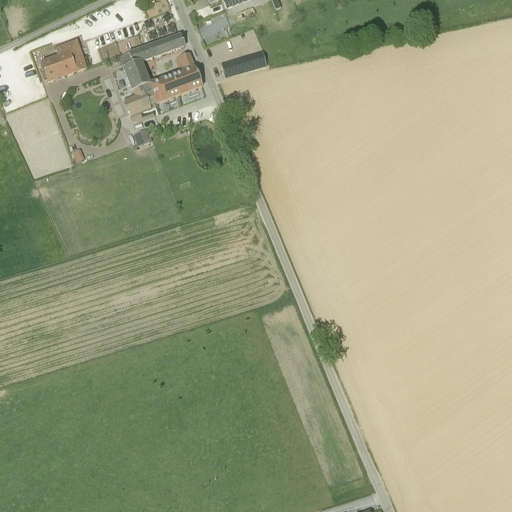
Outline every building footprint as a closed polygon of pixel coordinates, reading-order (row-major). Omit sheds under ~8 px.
[(226,10),(253,0),(228,0),(223,2),(226,10)] [(140,65),(184,48),(180,38),(121,59),(125,69),(123,70),(132,93),(133,93),(140,111),(156,105),(156,106),(202,89),(188,57),(180,60),(185,73),(149,87),(140,65)] [(47,85),(85,71),(75,44),(55,51),(58,59),(40,65),(47,85)] [(221,68),(224,79),(265,68),(262,56),(221,68)] [(147,131),(132,136),(137,148),(151,143),(147,131)] [(73,154),(76,165),(85,162),(82,151),(73,154)]
